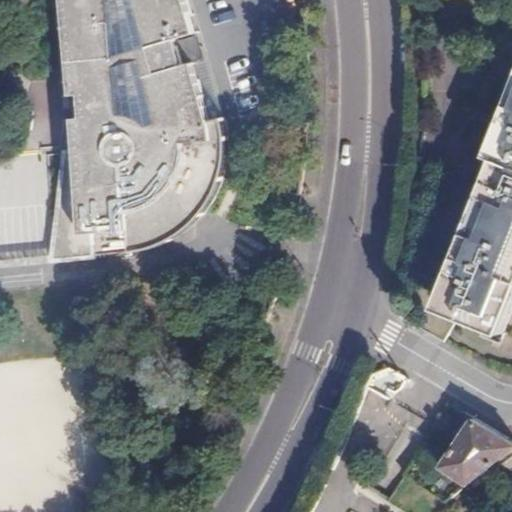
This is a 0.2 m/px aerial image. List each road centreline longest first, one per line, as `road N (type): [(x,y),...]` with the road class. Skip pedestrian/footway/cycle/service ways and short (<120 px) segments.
road 1 (secondary): [(335,316),(367,152),(364,0)]
road 2 (secondary): [(248,511),(326,357),(335,316)]
road 3 (residential): [(335,316),(511,403)]
